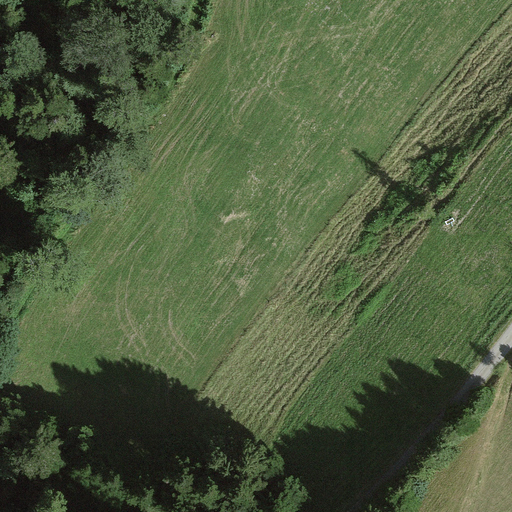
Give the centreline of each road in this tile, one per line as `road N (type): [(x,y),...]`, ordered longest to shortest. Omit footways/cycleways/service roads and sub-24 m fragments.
road 1 (track): [(0,357),(151,118),(199,0)]
road 2 (track): [(511,335),(357,511)]
